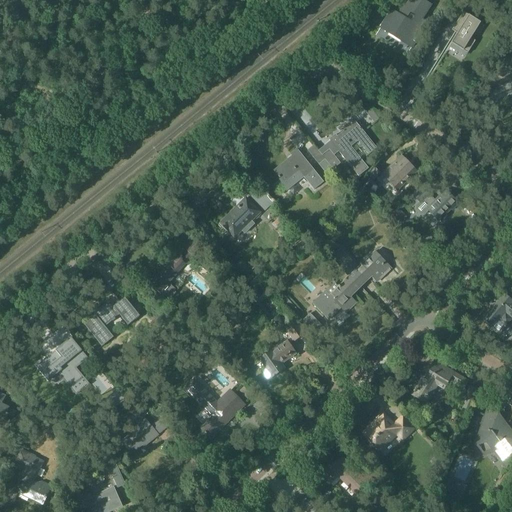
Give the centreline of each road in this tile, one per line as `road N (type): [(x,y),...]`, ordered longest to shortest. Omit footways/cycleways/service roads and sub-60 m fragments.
road 1 (residential): [(0,325),(319,70),(347,78),(511,195)]
road 2 (track): [(0,217),(268,0)]
road 3 (unknown): [(0,177),(62,123),(108,63),(172,46),(241,0)]
road 4 (residential): [(220,511),(423,317)]
road 5 (residential): [(423,317),(511,229)]
